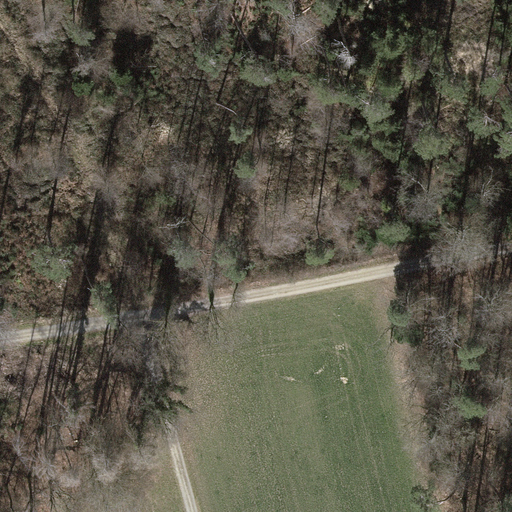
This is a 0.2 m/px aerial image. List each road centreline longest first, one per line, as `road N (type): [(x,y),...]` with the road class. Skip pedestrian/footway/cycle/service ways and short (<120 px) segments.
road 1 (track): [(0,17),(53,108),(142,320),(190,511)]
road 2 (track): [(0,339),(142,320),(511,246)]
